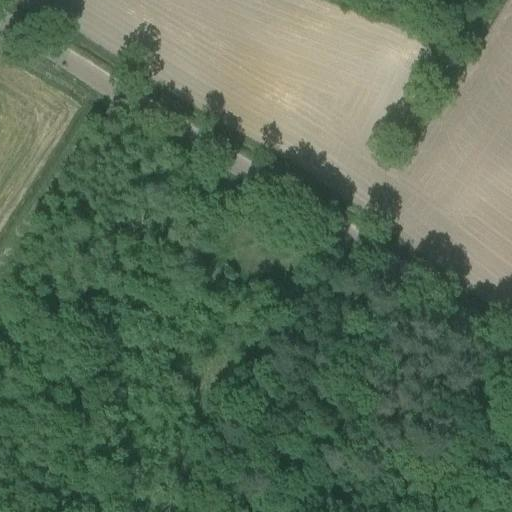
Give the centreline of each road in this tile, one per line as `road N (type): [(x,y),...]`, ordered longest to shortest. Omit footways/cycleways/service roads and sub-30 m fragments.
road 1 (unclassified): [(511,364),(0,28)]
road 2 (track): [(70,511),(96,385),(240,229)]
